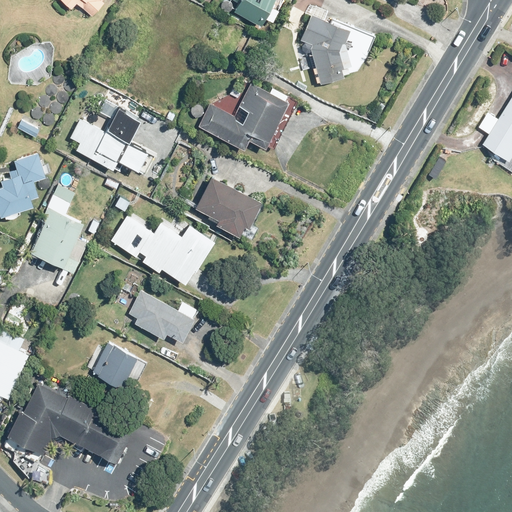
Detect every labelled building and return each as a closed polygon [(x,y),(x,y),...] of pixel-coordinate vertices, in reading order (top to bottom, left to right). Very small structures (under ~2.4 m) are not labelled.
[(62,0),(70,6),(75,0),(90,14),(102,0),(62,0)] [(236,0),(232,8),(260,22),(263,14),(271,18),(280,0),(236,0)] [(310,11),(299,37),(311,42),(309,45),(311,51),(308,52),(316,79),(319,78),(320,81),(342,74),(342,73),(357,69),(366,56),(374,33),(331,15),(329,19),(310,11)] [(51,130),(78,85),(56,71),(28,115),(51,130)] [(208,100),(197,123),(242,146),(247,136),(264,145),(265,142),(272,146),(296,98),(286,93),(286,91),(271,84),(268,88),(250,79),(233,112),(208,100)] [(477,124),(488,131),(481,142),(508,159),(511,152),(511,92),(497,116),(487,109),(477,124)] [(78,140),(74,147),(111,166),(118,169),(123,160),(136,167),(145,148),(125,137),(138,114),(116,103),(103,128),(78,115),(68,135),(78,140)] [(169,108),(165,115),(171,118),(174,111),(169,108)] [(16,125),(34,134),(38,126),(20,117),(16,125)] [(9,174),(0,176),(0,180),(1,183),(0,183),(0,212),(31,203),(28,195),(35,193),(32,178),(44,174),(37,150),(13,157),(15,166),(7,168),(9,174)] [(193,204),(216,216),(214,221),(238,233),(243,223),(247,225),(260,198),(209,172),(193,204)] [(107,175),(104,182),(116,188),(119,180),(107,175)] [(43,218),(28,248),(61,264),(60,265),(71,270),(86,241),(74,236),(81,221),(64,212),(74,189),(57,181),(39,217),(43,218)] [(119,193),(113,203),(123,208),(129,199),(119,193)] [(160,212),(168,217),(172,211),(164,206),(160,212)] [(128,216),(112,239),(186,288),(216,243),(190,226),(182,238),(161,224),(155,233),(128,216)] [(93,218),(87,229),(94,232),(99,221),(93,218)] [(162,335),(165,330),(180,338),(193,315),(191,314),(195,305),(180,298),(176,307),(139,287),(128,311),(135,315),(133,320),(162,335)] [(0,395),(1,393),(7,396),(27,353),(0,339),(0,395)] [(97,371),(96,373),(120,385),(137,354),(113,342),(112,343),(106,340),(91,368),(97,371)] [(65,394),(36,379),(22,406),(20,405),(13,417),(12,416),(0,439),(0,441),(36,460),(49,433),(58,430),(74,438),(71,443),(79,447),(81,442),(118,461),(126,445),(122,444),(132,424),(66,390),(65,394)] [(144,395),(136,410),(147,416),(155,400),(144,395)]
